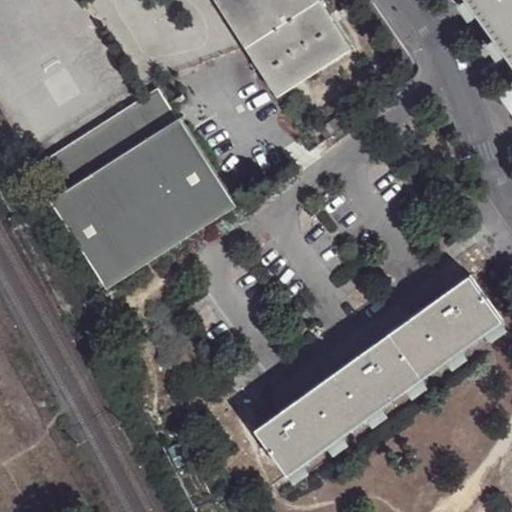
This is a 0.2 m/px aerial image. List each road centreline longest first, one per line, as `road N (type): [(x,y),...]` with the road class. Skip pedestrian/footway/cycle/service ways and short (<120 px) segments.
road 1 (residential): [(453,94),(219,244),(222,289),(266,354)]
road 2 (unclassified): [(453,94),(511,222)]
